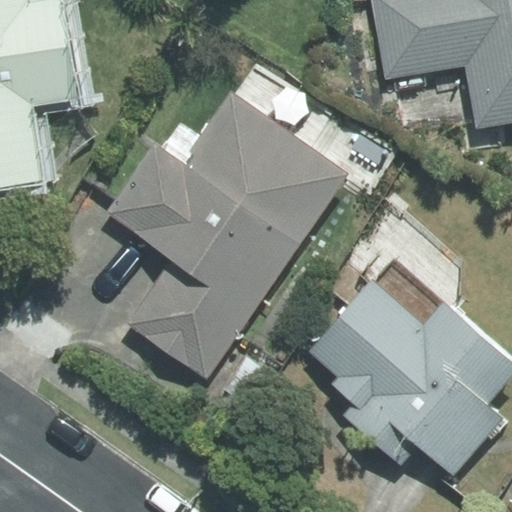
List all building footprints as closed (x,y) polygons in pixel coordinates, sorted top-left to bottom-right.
[(0,0),(0,188),(43,182),(31,106),(80,99),(65,0),(0,0)] [(511,127),(511,0),(370,0),(383,81),(466,68),(476,133),(511,127)] [(207,380),(350,177),(232,93),(181,163),(156,145),(107,214),(173,261),(129,324),(207,380)] [(428,323),(376,276),(314,348),(342,373),(336,381),(357,400),(347,411),(406,462),(423,443),(459,476),(511,415),(497,401),(511,384),(511,357),(448,300),(428,323)] [(248,354),(225,386),(251,404),(274,372),(248,354)]
